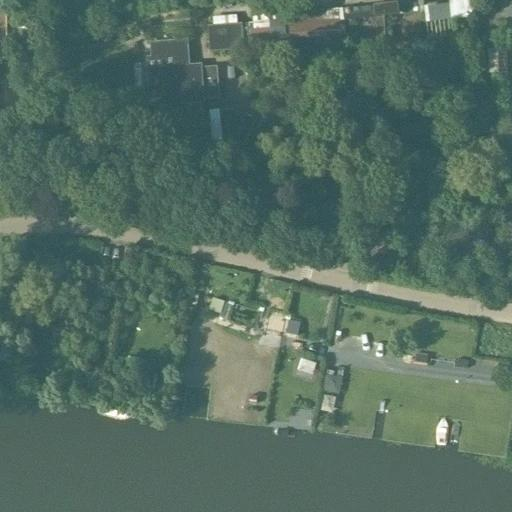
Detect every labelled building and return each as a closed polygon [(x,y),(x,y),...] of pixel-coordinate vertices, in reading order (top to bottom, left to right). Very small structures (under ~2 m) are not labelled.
[(492,25),(511,24),(511,0),(445,0),(446,6),(420,7),(420,20),(492,17),(492,25)] [(251,39),(281,37),(279,12),(251,14),(252,23),(250,23),(251,39)] [(289,40),(346,37),(345,20),(323,21),(323,13),(290,15),(291,23),(288,24),(289,40)] [(109,40),(108,28),(108,24),(92,25),(91,15),(75,16),(77,42),(92,40),(92,42),(109,40)] [(210,53),(244,51),(242,24),(208,27),(210,53)] [(153,59),(148,59),(152,106),(204,102),(201,66),(189,67),(187,42),(152,44),(153,59)] [(436,194),(417,193),(416,205),(435,206),(436,194)] [(262,329),(278,336),(285,320),(269,314),(262,329)] [(207,369),(208,344),(189,343),(188,368),(207,369)]
